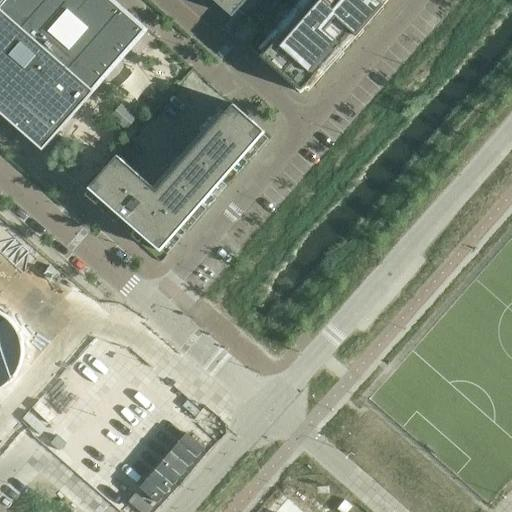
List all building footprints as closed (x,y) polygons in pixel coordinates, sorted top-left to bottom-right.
[(0,112),(43,151),(149,31),(113,0),(3,0),(0,4),(0,112)] [(212,0),(233,17),(247,0),(212,0)] [(312,0),(309,3),(304,9),(303,8),(298,14),(299,15),(289,26),(284,31),(283,31),(278,36),(280,37),(267,51),(265,54),(264,53),(260,57),(275,71),(286,80),(287,81),(302,94),(306,90),(305,89),(320,72),(321,73),(325,67),(339,50),(340,51),(345,45),(344,44),(359,28),(360,28),(365,23),(364,22),(379,5),(379,6),(384,0),(312,0)] [(122,127),(126,131),(133,124),(138,118),(131,113),(125,107),(122,105),(117,110),(110,117),(116,122),(122,127)] [(90,190),(162,253),(267,134),(234,106),(158,192),(118,157),(90,190)] [(24,339),(23,335),(22,334),(21,331),(20,328),(18,325),(15,321),(11,317),(8,315),(6,313),(3,311),(0,309),(0,392),(2,391),(6,389),(10,385),(13,383),(14,382),(15,381),(17,378),(18,376),(20,373),(21,370),(22,369),(23,366),(24,362),(25,361),(25,359),(25,356),(26,352),(26,350),(26,349),(25,345),(25,342),(24,340),(24,339)]
